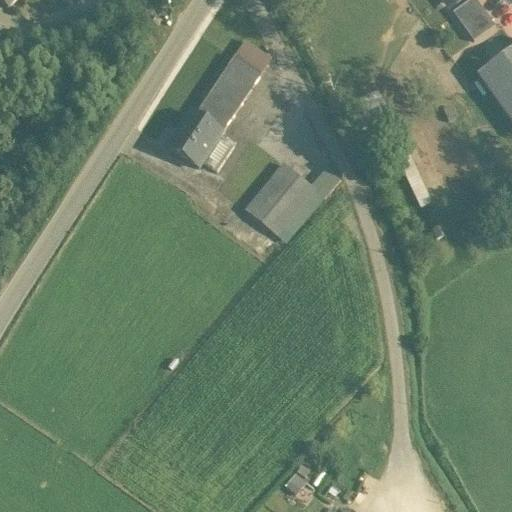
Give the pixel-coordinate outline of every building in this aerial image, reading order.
[(0,0),(0,2),(9,11),(20,0),(0,0)] [(495,29),(475,0),(454,15),(474,44),(495,29)] [(271,62),(245,44),(235,60),(261,77),(271,62)] [(511,53),(478,78),(511,125),(511,53)] [(235,60),(196,119),(222,137),(262,77),(261,77),(235,60)] [(435,84),(420,91),(427,106),(442,99),(435,84)] [(196,119),(192,117),(169,151),(199,171),(222,137),(196,119)] [(401,168),(420,208),(430,203),(412,164),(401,168)] [(316,193),(284,167),(246,214),(277,239),(316,193)] [(315,171),(314,173),(315,175),(316,176),(317,177),(319,177),(320,177),(322,176),(323,175),(323,173),(323,171),(322,170),(320,169),(319,169),(317,169),(316,170),(315,171)]
